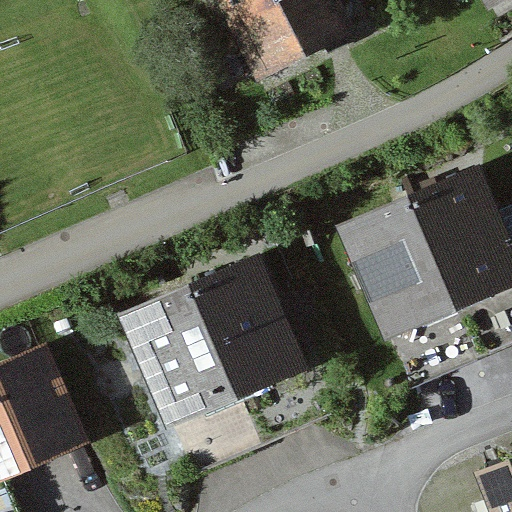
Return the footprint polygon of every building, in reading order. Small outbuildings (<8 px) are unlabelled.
[(357,0),(230,0),(280,91),(378,37),(357,0)] [(511,0),(496,0),(507,16),(511,13),(511,0)] [(511,215),(492,172),(353,236),(424,391),(511,350),(511,215)] [(331,415),(262,262),(128,322),(197,475),(331,415)] [(103,448),(62,350),(0,376),(0,511),(24,511),(13,486),(103,448)] [(511,511),(511,447),(479,462),(499,511),(511,511)]
